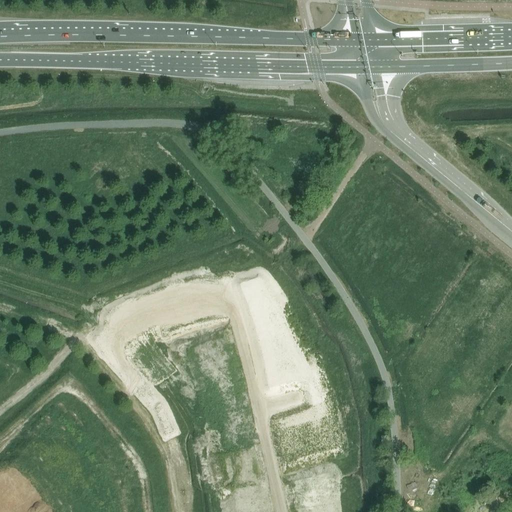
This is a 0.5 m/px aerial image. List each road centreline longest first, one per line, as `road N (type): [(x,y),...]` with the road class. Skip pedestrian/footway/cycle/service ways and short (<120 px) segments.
road 1 (unclassified): [(397,511),(390,403),(368,337),(305,240),(227,147),(173,123),(0,133)]
road 2 (trunk): [(0,56),(359,64)]
road 3 (trunk): [(355,40),(0,37)]
road 4 (unclassified): [(385,126),(511,232)]
road 5 (trunk): [(511,37),(369,40)]
road 6 (trunk): [(374,64),(511,59)]
